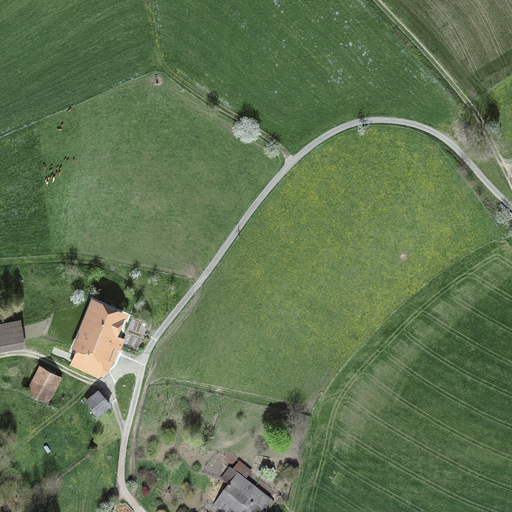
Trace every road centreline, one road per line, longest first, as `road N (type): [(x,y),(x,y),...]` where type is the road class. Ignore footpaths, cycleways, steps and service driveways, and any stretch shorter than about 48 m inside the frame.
road 1 (track): [(507,174),(476,112),(375,0)]
road 2 (track): [(152,341),(149,301),(119,272),(91,262),(0,264)]
road 3 (track): [(162,64),(275,142),(291,162)]
road 4 (track): [(0,473),(10,454),(92,382)]
